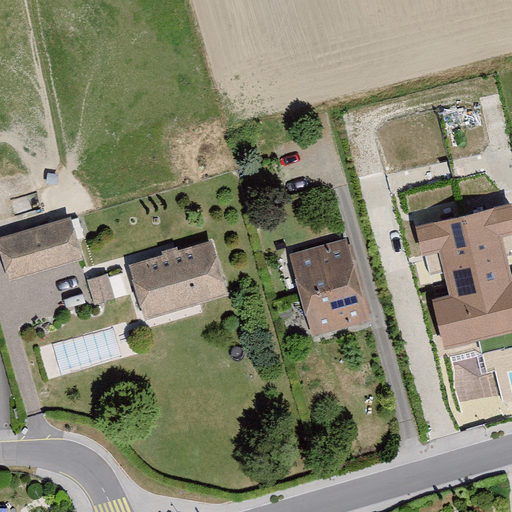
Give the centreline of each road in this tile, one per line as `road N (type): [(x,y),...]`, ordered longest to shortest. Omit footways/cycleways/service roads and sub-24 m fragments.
road 1 (unknown): [(412,456),(339,177)]
road 2 (tertiary): [(280,511),(511,447)]
road 3 (residential): [(113,511),(90,470),(38,450),(0,451)]
